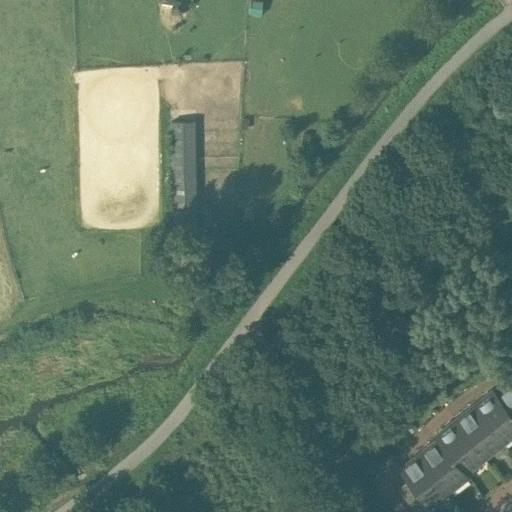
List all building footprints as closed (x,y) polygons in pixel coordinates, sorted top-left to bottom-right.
[(173,177),(198,176),(196,119),(171,120),(173,177)] [(511,380),(495,394),(511,415),(511,380)] [(511,415),(495,394),(492,389),(472,404),(501,441),(511,433),(511,415)] [(501,441),(472,404),(453,419),(483,456),(501,441)] [(483,456),(453,419),(434,435),(436,438),(437,438),(464,471),(483,456)] [(464,471),(437,438),(436,438),(418,453),(447,489),(467,474),(464,471)] [(447,489),(418,453),(399,468),(407,479),(428,505),(429,504),(447,489)] [(428,505),(407,479),(397,487),(416,511),(423,511),(430,506),(429,504),(428,505)]
